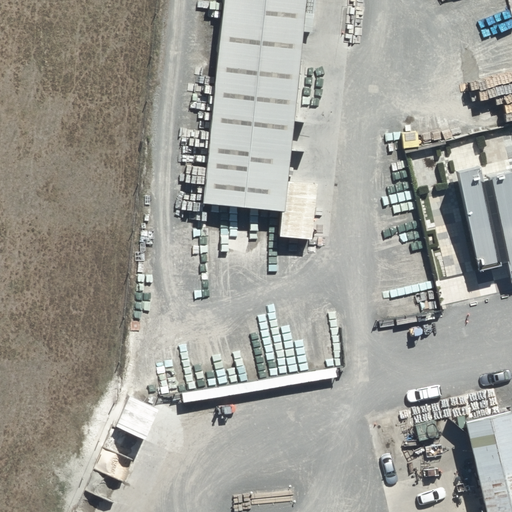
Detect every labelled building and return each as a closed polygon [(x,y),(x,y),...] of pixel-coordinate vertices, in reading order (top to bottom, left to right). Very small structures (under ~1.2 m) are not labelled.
[(213,0),(192,191),(264,199),(286,0),(213,0)] [(475,168),(450,174),(475,274),(499,268),(475,168)] [(511,183),(509,169),(485,175),(507,274),(511,272),(511,183)] [(473,505),(511,496),(511,459),(494,380),(446,390),(473,505)] [(128,399),(114,427),(144,442),(158,413),(128,399)] [(511,511),(511,496),(442,511),(511,511)]
